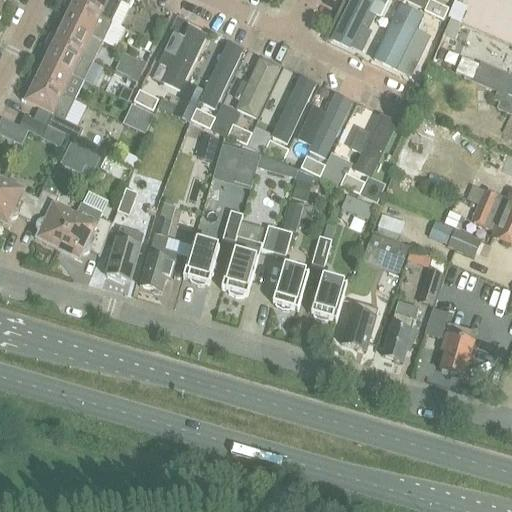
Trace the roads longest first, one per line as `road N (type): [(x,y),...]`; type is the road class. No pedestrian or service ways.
road 1 (primary): [(511,475),(0,325)]
road 2 (residential): [(0,276),(508,424)]
road 3 (primary): [(0,377),(463,511)]
road 4 (residential): [(433,173),(468,87),(511,100)]
road 5 (residential): [(292,38),(412,95)]
